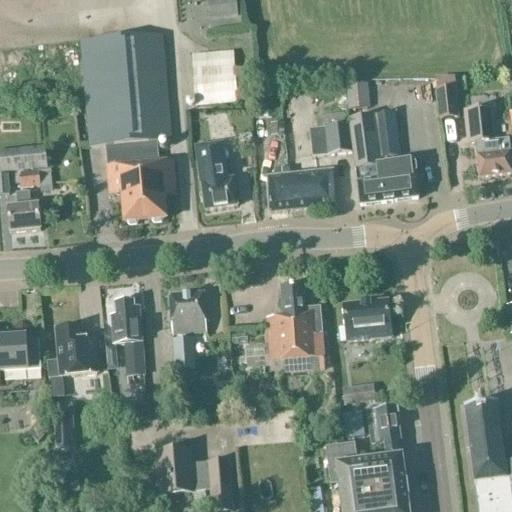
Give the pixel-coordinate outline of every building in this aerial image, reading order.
[(235,0),(210,0),(212,20),(237,17),(235,0)] [(172,144),(162,38),(81,45),(90,151),(104,149),(108,198),(121,197),(124,226),(166,222),(164,199),(178,198),(175,163),(159,165),(157,145),(172,144)] [(196,109),(215,107),(251,105),(249,72),(234,73),(233,54),(193,57),(196,109)] [(459,121),(456,79),(436,80),(439,123),(459,121)] [(369,111),(367,86),(347,88),(349,115),(353,155),(360,209),(418,202),(413,164),(388,168),(387,160),(400,159),(395,117),(369,120),(368,111),(369,111)] [(479,181),(511,177),(511,171),(509,142),(493,143),(490,111),(465,114),(469,147),(475,146),(479,181)] [(349,115),(316,119),(318,132),(309,133),(313,161),(353,155),(349,115)] [(205,213),(236,208),(232,182),(227,183),(221,147),(195,151),(205,213)] [(45,151),(0,155),(0,175),(47,171),(45,151)] [(270,216),(293,214),(290,179),(289,171),(276,172),(276,180),(267,181),(270,216)] [(53,194),(51,173),(19,176),(20,192),(40,190),(41,195),(53,194)] [(331,175),(290,179),(293,214),(335,210),(331,175)] [(8,177),(0,177),(0,197),(9,197),(8,177)] [(8,212),(10,236),(41,234),(38,209),(30,210),(29,196),(17,197),(18,211),(8,212)] [(305,311),(303,289),(281,291),(283,319),(267,320),(270,364),(324,360),(320,310),(305,311)] [(207,336),(204,297),(170,300),(173,339),(207,336)] [(392,341),(388,305),(344,310),(347,345),(392,341)] [(112,320),(114,348),(125,348),(127,380),(145,379),(140,311),(134,311),(134,306),(115,307),(116,320),(112,320)] [(81,331),(56,333),(59,365),(47,366),(48,383),(86,379),(84,362),(81,331)] [(0,383),(0,384),(0,380),(0,375),(41,372),(39,345),(35,345),(33,348),(25,348),(25,341),(0,342),(0,383)] [(195,373),(193,342),(173,343),(175,375),(195,373)] [(373,388),(343,392),(345,409),(375,405),(373,388)] [(511,511),(511,465),(506,466),(498,407),(466,411),(478,511),(511,511)] [(385,446),(397,445),(400,444),(396,410),(377,412),(382,447),(385,446)] [(73,451),(72,413),(53,413),(55,452),(73,451)] [(385,446),(387,462),(399,460),(397,445),(385,446)] [(399,460),(387,462),(350,467),(350,461),(356,460),(354,448),(327,451),(331,487),(339,486),(342,511),(408,511),(402,460),(399,460)] [(232,511),(229,464),(207,466),(208,471),(191,472),(189,453),(158,455),(161,498),(193,495),(193,494),(210,493),(212,511),(232,511)]
